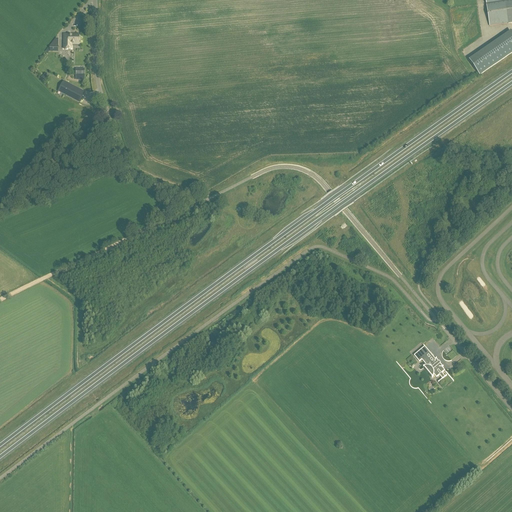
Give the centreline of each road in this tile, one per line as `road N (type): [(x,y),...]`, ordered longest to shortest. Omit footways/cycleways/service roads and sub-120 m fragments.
road 1 (trunk): [(0,456),(511,83)]
road 2 (trunk): [(511,72),(0,445)]
road 3 (unclassified): [(202,202),(122,160),(99,79),(97,0)]
road 4 (track): [(0,299),(196,199)]
